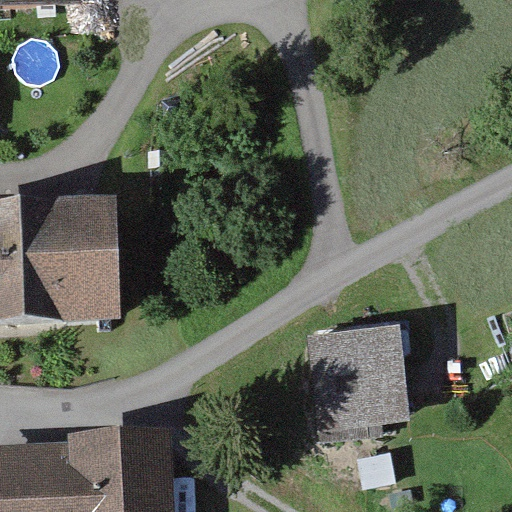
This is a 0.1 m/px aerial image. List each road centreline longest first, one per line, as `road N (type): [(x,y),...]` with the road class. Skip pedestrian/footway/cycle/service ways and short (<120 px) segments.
road 1 (residential): [(0,408),(98,407),(511,174)]
road 2 (unknown): [(326,279),(326,183),(292,24),(270,8),(229,7),(137,76)]
road 3 (unknown): [(98,407),(280,511)]
